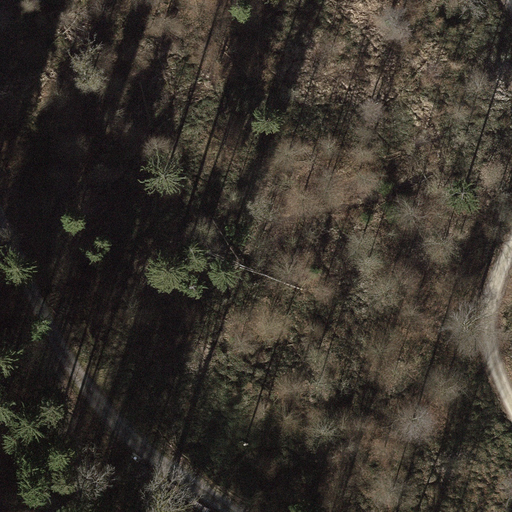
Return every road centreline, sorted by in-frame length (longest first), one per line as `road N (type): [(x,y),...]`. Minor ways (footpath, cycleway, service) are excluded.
road 1 (track): [(225,511),(114,419),(0,216)]
road 2 (track): [(511,239),(484,307),(490,387),(511,424)]
